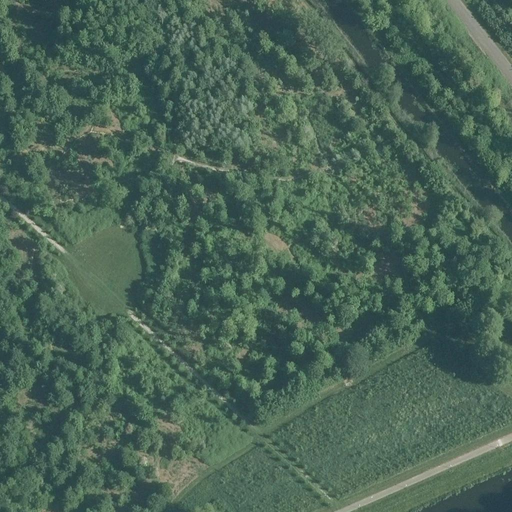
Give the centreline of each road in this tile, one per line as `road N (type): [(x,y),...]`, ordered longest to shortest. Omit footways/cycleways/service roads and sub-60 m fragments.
road 1 (track): [(104,288),(343,511)]
road 2 (track): [(0,197),(104,288)]
